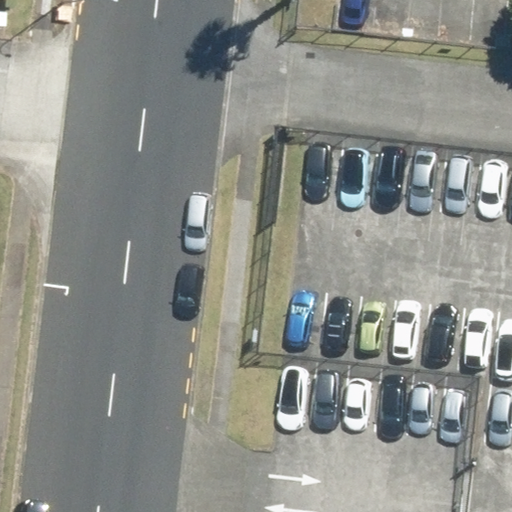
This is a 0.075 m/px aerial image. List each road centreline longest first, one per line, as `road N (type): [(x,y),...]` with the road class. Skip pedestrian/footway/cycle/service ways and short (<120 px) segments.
road 1 (unclassified): [(109,511),(166,0)]
road 2 (unknown): [(0,93),(511,132)]
